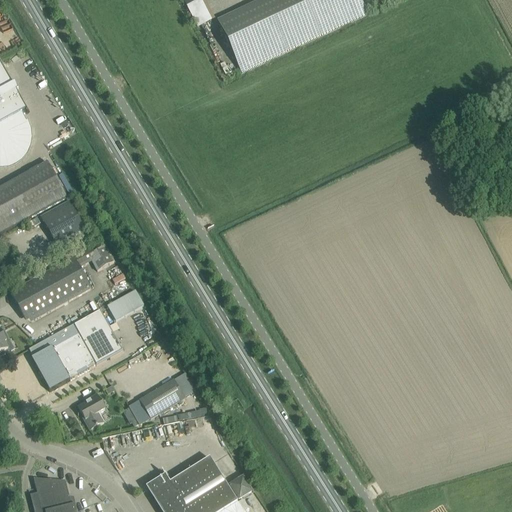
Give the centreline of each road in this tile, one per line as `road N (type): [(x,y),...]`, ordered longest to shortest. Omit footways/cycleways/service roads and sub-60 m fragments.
road 1 (unclassified): [(60,0),(372,511)]
road 2 (secondary): [(341,511),(30,0)]
road 3 (unclassified): [(132,511),(98,475),(35,446)]
